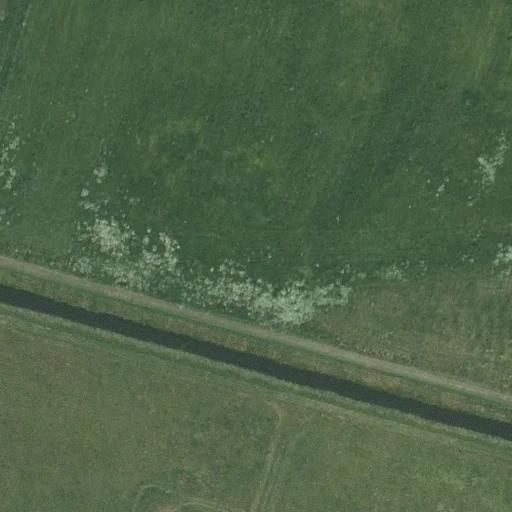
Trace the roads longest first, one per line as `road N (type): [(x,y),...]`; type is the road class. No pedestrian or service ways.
road 1 (track): [(511,417),(0,272)]
road 2 (track): [(511,457),(0,314)]
